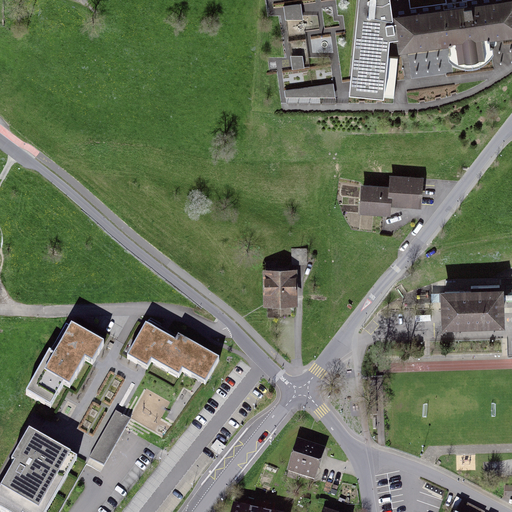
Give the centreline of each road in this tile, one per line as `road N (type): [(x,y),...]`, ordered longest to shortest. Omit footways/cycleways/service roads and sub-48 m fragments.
road 1 (unclassified): [(302,390),(0,139)]
road 2 (residential): [(302,390),(511,121)]
road 3 (track): [(0,313),(135,311),(183,314),(216,331),(231,325)]
road 4 (unknown): [(83,511),(95,486),(77,450),(75,424),(135,311)]
road 5 (residential): [(357,454),(411,465),(507,511)]
road 6 (residential): [(302,390),(201,511)]
